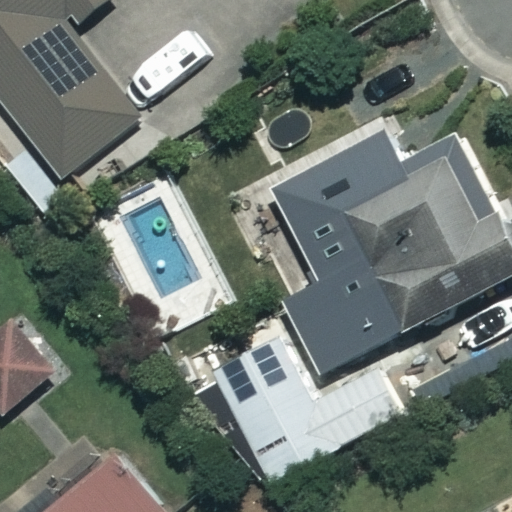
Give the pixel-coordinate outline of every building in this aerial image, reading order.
[(0,0),(0,88),(69,175),(145,114),(69,18),(90,0),(0,0)] [(511,322),(511,221),(454,113),(292,193),(350,304),(305,328),(330,375),(457,308),(475,341),(511,322)] [(18,315),(0,329),(0,410),(3,415),(60,372),(18,315)] [(387,357),(313,399),(274,330),(214,363),(278,479),(413,403),(387,357)] [(184,511),(119,437),(31,511),(184,511)]
